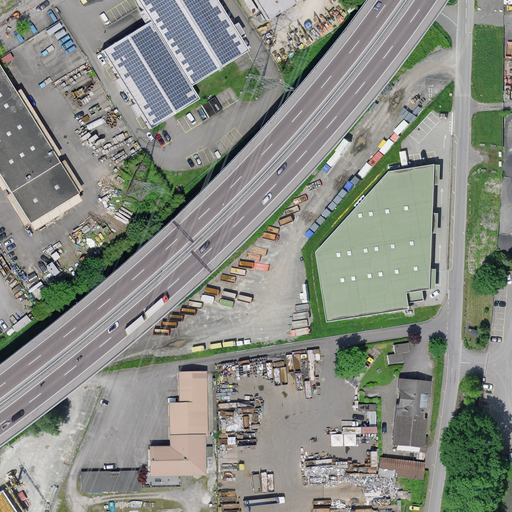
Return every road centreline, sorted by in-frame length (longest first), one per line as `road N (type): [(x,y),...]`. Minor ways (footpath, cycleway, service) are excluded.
road 1 (motorway): [(0,424),(106,342),(242,218),(361,87),(426,0)]
road 2 (tertiary): [(405,0),(282,153),(197,239),(0,403)]
road 3 (motorway): [(388,0),(237,180),(140,272),(0,385)]
road 4 (residential): [(467,35),(452,372),(433,511)]
